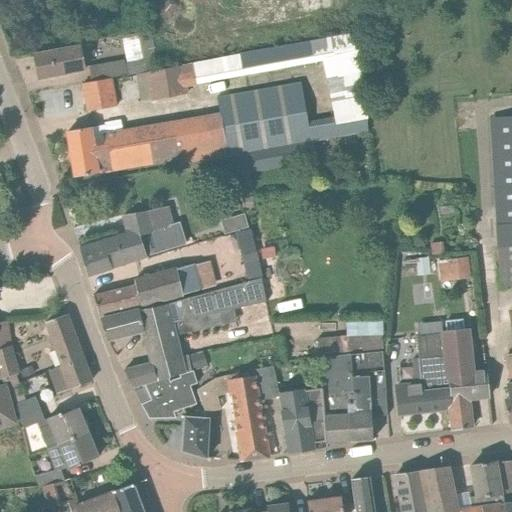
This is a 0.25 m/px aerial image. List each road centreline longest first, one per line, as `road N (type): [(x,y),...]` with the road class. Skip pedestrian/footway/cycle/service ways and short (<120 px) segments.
road 1 (residential): [(163,486),(511,444)]
road 2 (residential): [(163,486),(131,439),(72,286),(36,247)]
road 3 (residential): [(36,247),(41,202),(0,87)]
